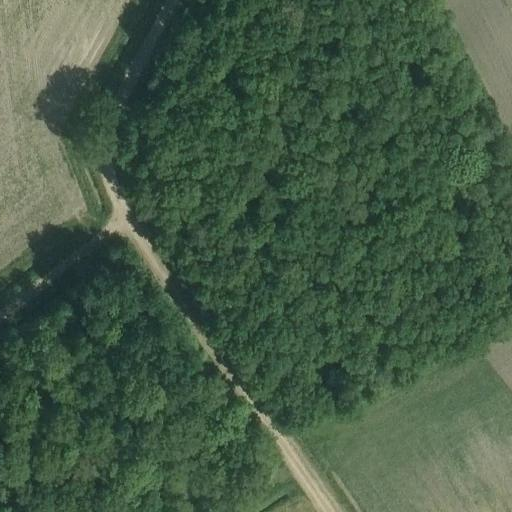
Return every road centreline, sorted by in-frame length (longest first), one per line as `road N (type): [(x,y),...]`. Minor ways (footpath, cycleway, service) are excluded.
road 1 (track): [(329,511),(127,219)]
road 2 (track): [(127,219),(109,178),(108,121),(176,0)]
road 3 (track): [(127,219),(0,313)]
